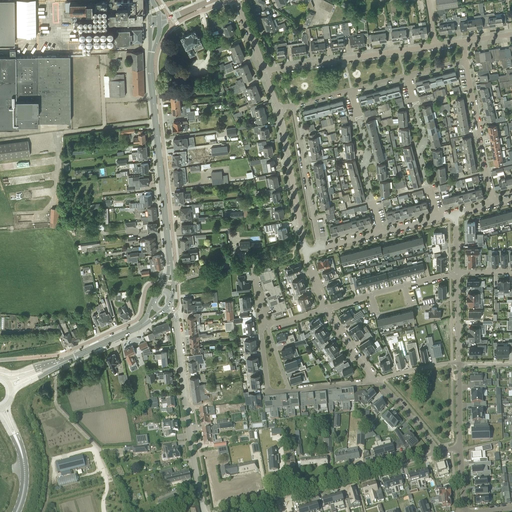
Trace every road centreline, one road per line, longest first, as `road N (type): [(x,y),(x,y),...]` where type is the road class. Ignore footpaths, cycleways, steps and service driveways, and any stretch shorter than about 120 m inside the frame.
road 1 (tertiary): [(170,269),(152,51)]
road 2 (residential): [(229,511),(439,452)]
road 3 (residential): [(204,511),(173,312)]
road 4 (unclassified): [(263,70),(436,47)]
road 5 (residential): [(306,252),(279,108)]
road 6 (unclassified): [(321,248),(292,105)]
road 7 (unclassified): [(494,202),(466,60)]
road 8 (residential): [(453,274),(325,309)]
